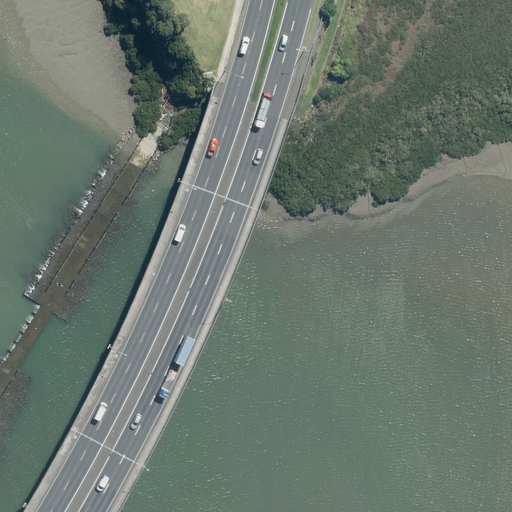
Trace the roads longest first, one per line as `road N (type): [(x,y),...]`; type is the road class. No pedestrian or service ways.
road 1 (primary): [(301,0),(220,247),(87,511)]
road 2 (primary): [(49,511),(116,390),(183,237),(226,127),(262,0)]
